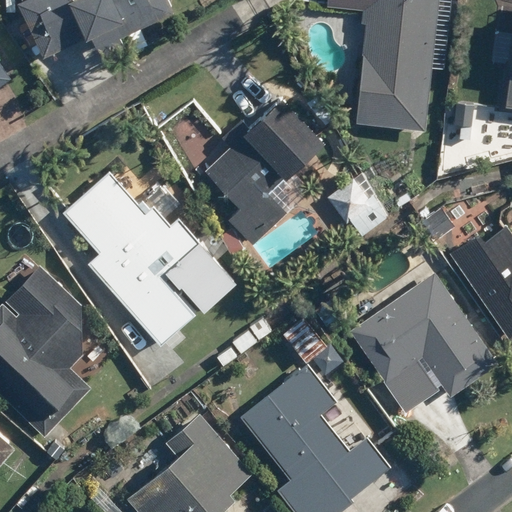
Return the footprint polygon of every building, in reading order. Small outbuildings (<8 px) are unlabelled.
[(175,7),(171,0),(18,0),(43,51),(128,12),(134,26),(175,7)] [(362,20),(367,20),(359,118),(430,124),(438,0),(330,0),(331,2),(363,4),(362,20)] [(0,55),(0,85),(14,76),(0,55)] [(249,123),(242,116),(224,135),(232,143),(206,168),(240,201),(229,212),(256,239),(310,186),(292,168),(324,135),(281,92),(249,123)] [(99,249),(89,258),(161,339),(195,308),(168,277),(174,271),(206,306),(238,278),(181,214),(172,222),(165,214),(182,199),(163,178),(140,198),(110,165),(62,208),(99,249)] [(358,170),(330,192),(361,233),(390,211),(358,170)] [(469,213),(439,233),(509,336),(511,333),(511,227),(508,221),(485,237),(469,213)] [(0,301),(0,390),(47,434),(94,383),(73,364),(82,354),(84,302),(41,259),(0,301)] [(499,362),(438,267),(350,324),(404,408),(443,383),(450,394),(499,362)] [(304,315),(285,330),(307,358),(326,342),(304,315)] [(311,359),(243,413),(292,474),(278,485),(299,511),(333,511),(353,497),(350,494),(390,462),(366,432),(351,445),(322,408),(339,394),(311,359)] [(174,447),(126,493),(143,511),(227,511),(223,507),(236,494),(231,489),(253,468),(196,409),(166,437),(174,447)] [(0,459),(17,439),(0,424),(0,459)]
